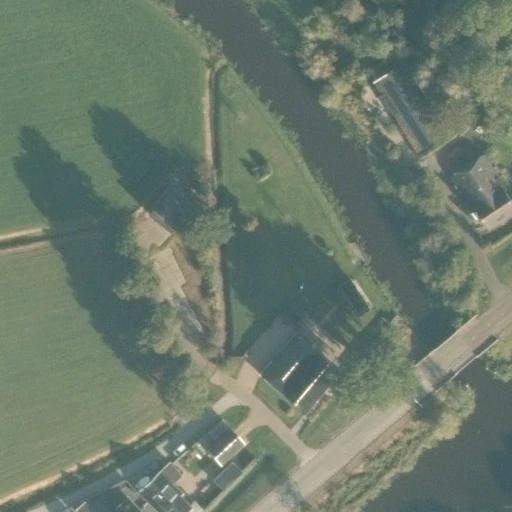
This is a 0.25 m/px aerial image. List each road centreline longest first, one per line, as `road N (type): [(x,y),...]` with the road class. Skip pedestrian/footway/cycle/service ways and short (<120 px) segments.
road 1 (unclassified): [(44,511),(155,454),(240,391),(321,468)]
road 2 (tertiary): [(321,468),(511,305)]
